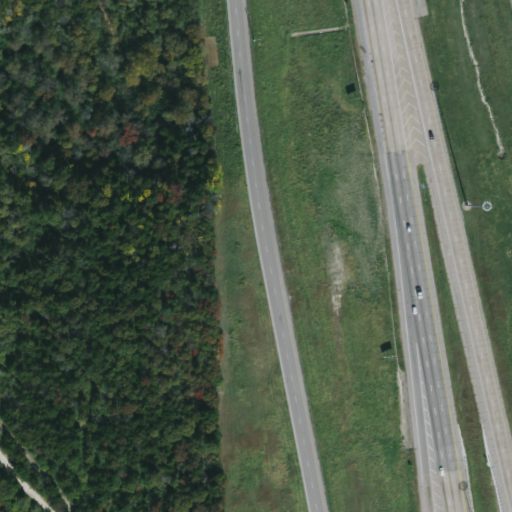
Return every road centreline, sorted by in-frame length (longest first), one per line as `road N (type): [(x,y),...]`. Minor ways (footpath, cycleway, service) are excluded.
road 1 (secondary): [(243,0),(259,205),(317,511)]
road 2 (motorway): [(405,0),(511,480)]
road 3 (motorway): [(373,0),(429,339)]
road 4 (motorway): [(429,339),(457,511)]
